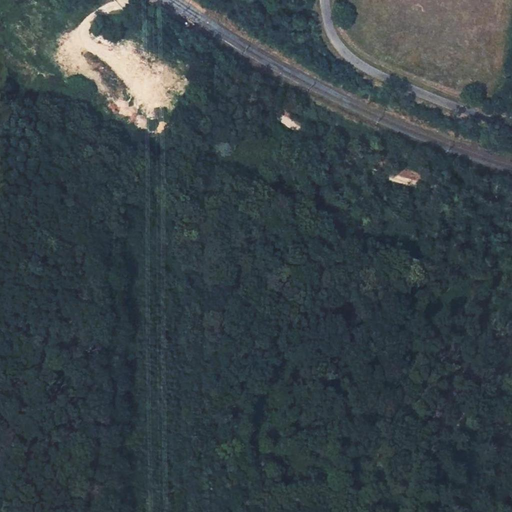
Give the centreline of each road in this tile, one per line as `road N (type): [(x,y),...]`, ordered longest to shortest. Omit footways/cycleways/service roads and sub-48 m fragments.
road 1 (track): [(123,0),(344,158),(511,202)]
road 2 (residential): [(325,0),(328,27),(351,58),(511,128)]
